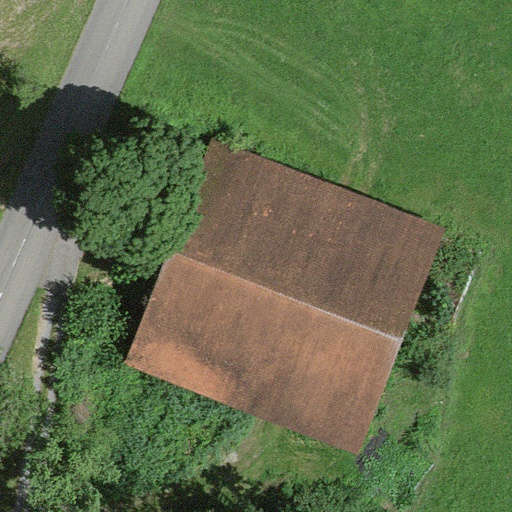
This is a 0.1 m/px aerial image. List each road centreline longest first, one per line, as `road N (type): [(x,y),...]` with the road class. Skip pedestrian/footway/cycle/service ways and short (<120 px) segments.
road 1 (residential): [(27,511),(59,267),(36,205)]
road 2 (tertiary): [(36,205),(124,0)]
